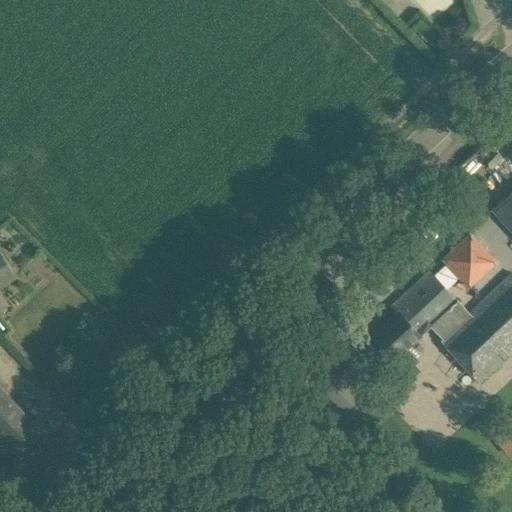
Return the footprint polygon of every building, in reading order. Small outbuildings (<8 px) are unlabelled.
[(511,191),(492,209),(511,230),(511,191)] [(470,235),(444,259),(467,284),(493,260),(470,235)] [(0,284),(14,276),(0,253),(0,284)] [(511,273),(469,314),(429,271),(392,306),(397,311),(419,335),(430,324),(443,339),(441,341),(479,381),(511,349),(511,273)] [(385,366),(397,379),(417,360),(406,348),(419,335),(397,311),(371,335),(392,359),(385,366)] [(0,419),(15,404),(0,389),(0,419)] [(0,435),(17,453),(41,429),(15,404),(0,419),(0,435)] [(511,426),(508,422),(491,437),(507,455),(511,450),(511,426)]
